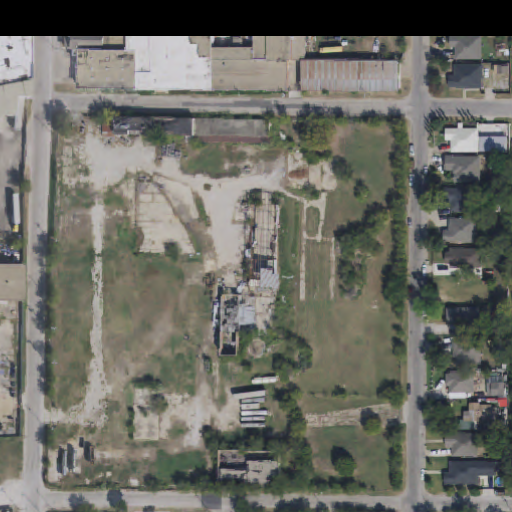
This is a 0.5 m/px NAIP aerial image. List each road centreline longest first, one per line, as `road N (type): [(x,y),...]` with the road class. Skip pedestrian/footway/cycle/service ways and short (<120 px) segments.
road 1 (residential): [(39,511),(46,0)]
road 2 (residential): [(418,511),(423,0)]
road 3 (tertiary): [(40,504),(511,502)]
road 4 (residential): [(46,93),(511,103)]
